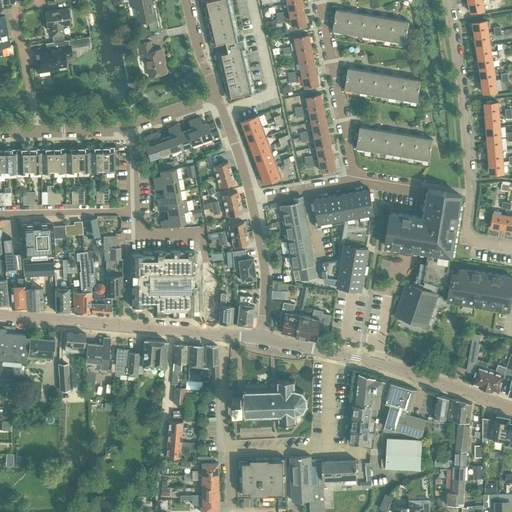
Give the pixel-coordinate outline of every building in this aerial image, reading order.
[(153,10),(151,0),(131,0),(130,0),(132,8),(136,7),(139,23),(149,21),(150,30),(159,28),(155,9),(153,10)] [(203,0),(213,45),(223,43),(224,51),(218,53),(228,98),(244,94),(244,95),(251,94),(251,93),(253,92),(243,48),(246,47),(244,38),(238,39),(229,0),(203,0)] [(482,0),(471,0),(468,1),(471,12),(484,10),(482,0)] [(302,1),(288,4),(290,16),(304,13),(302,1)] [(51,27),(53,42),(64,40),(61,25),(69,24),(67,8),(44,11),(47,27),(51,27)] [(331,16),(330,21),(334,22),(333,31),(347,33),(351,12),(337,10),(337,9),(336,9),(335,16),(331,16)] [(351,12),(347,33),(362,36),(365,14),(351,12)] [(304,13),(290,16),(293,28),(307,25),(304,13)] [(365,14),(362,36),(376,38),(380,17),(365,14)] [(0,15),(0,46),(9,45),(4,15),(0,15)] [(380,17),(376,38),(391,40),(394,19),(380,17)] [(394,19),(391,40),(405,43),(409,21),(408,21),(408,22),(394,19)] [(473,23),(475,35),(488,33),(487,21),(473,23)] [(488,33),(475,35),(476,47),(490,44),(488,33)] [(309,35),(294,38),(297,51),(312,48),(309,35)] [(40,62),(36,63),(37,72),(58,69),(58,70),(66,69),(64,56),(70,55),(69,47),(88,45),(87,37),(65,40),(64,40),(53,42),(45,43),(46,52),(39,53),(40,62)] [(138,44),(141,54),(144,53),(149,76),(166,73),(161,49),(153,51),(151,41),(138,44)] [(490,44),(476,47),(478,58),(492,56),(490,44)] [(312,48),(297,51),(299,63),(314,60),(312,48)] [(492,56),(478,58),(480,70),(494,68),(492,56)] [(314,60),(299,63),(302,76),(317,73),(314,60)] [(343,74),(342,80),(346,81),(344,89),(345,90),(345,89),(360,92),(363,71),(348,68),(349,68),(348,68),(347,75),(343,74)] [(494,68),(480,70),(482,82),(496,80),(494,68)] [(363,71),(360,92),(374,94),(377,73),(363,71)] [(317,73),(302,76),(305,88),(319,85),(317,73)] [(377,73),(374,94),(388,97),(392,75),(377,73)] [(392,75),(388,97),(403,99),(406,78),(392,75)] [(406,78),(403,99),(417,101),(417,102),(421,80),(420,80),(406,78)] [(496,80),(482,82),(483,93),(497,91),(496,80)] [(321,94),(307,97),(309,110),(324,107),(321,94)] [(498,102),(485,103),(485,115),(499,114),(498,102)] [(309,110),(312,123),(326,120),(324,107),(309,110)] [(499,114),(485,115),(486,127),(500,126),(499,114)] [(258,115),(241,122),(245,132),(262,126),(258,115)] [(199,117),(193,118),(201,142),(212,138),(213,143),(220,140),(216,128),(214,122),(207,124),(207,123),(202,125),(199,117)] [(190,128),(186,130),(191,145),(201,142),(193,118),(188,120),(190,128)] [(326,120),(312,123),(314,135),(329,132),(326,120)] [(178,124),(173,126),(180,149),(191,145),(186,130),(181,132),(178,124)] [(170,136),(165,137),(170,152),(180,149),(173,126),(167,128),(170,136)] [(262,126),(245,132),(249,143),(266,136),(262,126)] [(355,133),(354,139),(358,139),(356,148),(357,148),(371,150),(375,129),(360,127),(360,126),(359,133),(355,133)] [(500,126),(486,127),(487,139),(501,138),(500,126)] [(375,129),(371,150),(386,153),(389,132),(375,129)] [(157,131),(152,133),(159,156),(170,152),(165,137),(160,139),(157,131)] [(329,132),(314,135),(316,147),(331,144),(329,132)] [(389,132),(386,153),(400,155),(403,134),(389,132)] [(159,156),(152,133),(146,135),(149,143),(144,144),(149,159),(159,156)] [(403,134),(400,155),(415,158),(418,136),(403,134)] [(266,136),(249,143),(252,153),(270,146),(266,136)] [(418,136),(415,158),(429,160),(433,139),(432,138),(432,139),(418,136)] [(501,138),(487,139),(488,151),(502,150),(501,138)] [(331,144),(316,147),(319,159),(333,156),(331,144)] [(113,146),(101,147),(101,171),(114,171),(113,146)] [(270,146),(252,153),(256,163),(273,156),(270,146)] [(76,147),(64,148),(64,172),(76,172),(76,147)] [(88,147),(76,147),(76,172),(89,171),(88,147)] [(101,147),(88,147),(89,171),(101,171),(101,147)] [(39,148),(27,149),(28,173),(40,173),(39,148)] [(52,148),(39,148),(40,173),(52,172),(52,148)] [(64,148),(52,148),(52,172),(64,172),(64,148)] [(15,149),(3,149),(3,174),(16,173),(15,149)] [(27,149),(15,149),(16,173),(28,173),(27,149)] [(502,150),(488,151),(489,163),(503,161),(502,150)] [(273,156),(256,163),(260,173),(277,166),(273,156)] [(333,156),(319,159),(321,172),(336,169),(333,156)] [(503,161),(489,163),(490,175),(504,173),(503,161)] [(213,166),(216,177),(231,173),(228,162),(213,166)] [(277,166),(260,173),(264,183),(272,181),(273,183),(280,180),(279,178),(281,177),(277,166)] [(152,178),(153,184),(177,179),(175,168),(159,171),(160,176),(152,178)] [(231,173),(216,177),(220,187),(234,183),(231,173)] [(162,188),(163,193),(179,190),(177,179),(153,184),(154,189),(162,188)] [(406,283),(395,316),(426,327),(438,294),(436,293),(439,285),(449,287),(447,301),(509,311),(511,289),(511,276),(460,268),(459,274),(448,272),(450,256),(452,256),(461,196),(450,193),(428,189),(424,217),(391,212),(388,223),(384,246),(428,253),(425,268),(422,268),(419,267),(413,285),(406,283)] [(156,199),(157,205),(181,201),(179,190),(163,193),(164,198),(156,199)] [(316,214),(313,214),(316,228),(344,222),(338,260),(322,263),(324,270),(322,270),(324,281),(328,282),(328,283),(337,285),(337,286),(361,290),(368,248),(366,248),(372,214),(374,213),(369,190),(314,200),(316,214)] [(222,195),(224,206),(239,202),(237,192),(222,195)] [(288,205),(281,206),(285,225),(287,240),(290,254),(292,268),(293,268),(295,279),(301,278),(301,279),(316,276),(316,277),(317,277),(314,264),(312,250),(309,235),(306,221),(303,202),(302,197),(301,197),(302,197),(294,199),(295,203),(288,205)] [(181,201),(157,205),(158,211),(166,209),(167,215),(188,211),(186,200),(181,201)] [(239,202),(224,206),(227,216),(242,213),(239,202)] [(188,211),(167,215),(168,219),(160,221),(161,227),(185,223),(183,212),(188,211)] [(491,227),(503,229),(505,215),(493,213),(491,227)] [(511,216),(505,215),(503,229),(511,230),(511,216)] [(99,236),(98,228),(96,218),(84,220),(87,238),(99,236)] [(82,234),(81,221),(74,222),(74,225),(64,225),(65,235),(75,234),(82,234)] [(229,230),(226,231),(227,236),(231,236),(245,233),(243,222),(228,225),(229,230)] [(32,224),(20,225),(21,237),(22,257),(52,255),(54,255),(53,238),(65,238),(65,235),(64,225),(52,226),(52,223),(39,224),(39,223),(32,224)] [(245,233),(231,236),(233,247),(248,244),(245,233)] [(106,296),(120,296),(120,283),(122,283),(122,276),(111,276),(110,259),(119,259),(119,248),(116,248),(115,236),(102,236),(102,248),(103,248),(104,259),(106,259),(106,275),(106,296)] [(2,240),(5,270),(15,269),(12,239),(2,240)] [(0,302),(0,303),(0,305),(8,305),(5,279),(0,279),(0,272),(4,272),(3,260),(2,260),(0,259),(0,252),(1,252),(0,243),(0,302)] [(232,252),(226,252),(227,259),(232,259),(233,266),(239,266),(241,280),(254,278),(251,258),(245,259),(244,250),(232,251),(232,252)] [(81,292),(73,292),(74,312),(74,314),(91,314),(91,291),(91,288),(94,282),(92,259),(91,251),(86,251),(86,252),(85,252),(76,253),(77,260),(79,260),(80,272),(79,272),(81,289),(80,289),(81,292)] [(153,315),(198,315),(198,288),(193,288),(193,251),(154,251),(154,255),(132,255),(132,307),(142,307),(142,308),(148,308),(148,306),(153,306),(153,315)] [(24,278),(25,286),(26,309),(42,308),(41,287),(30,288),(30,280),(30,276),(53,275),(52,255),(52,263),(23,265),(24,278)] [(205,268),(203,268),(205,282),(213,281),(213,287),(217,287),(217,280),(215,266),(213,267),(205,268)] [(18,286),(10,287),(11,308),(11,309),(19,308),(21,309),(26,309),(25,286),(24,278),(18,278),(18,286)] [(272,290),(286,292),(287,283),(283,283),(282,281),(277,280),(273,280),(272,290)] [(95,291),(91,291),(91,314),(92,314),(111,315),(111,298),(105,298),(104,296),(104,291),(104,290),(104,286),(101,284),(97,284),(95,287),(95,291)] [(213,294),(205,294),(205,308),(217,308),(217,294),(217,287),(213,287),(213,294)] [(68,288),(54,288),(55,312),(69,311),(68,288)] [(232,306),(225,306),(226,294),(220,293),(218,323),(231,324),(232,306)] [(238,304),(237,314),(252,316),(254,306),(251,305),(252,296),(239,295),(238,301),(244,302),(243,304),(238,304)] [(296,336),(301,315),(300,314),(300,315),(297,314),(292,314),(294,304),(284,302),(280,320),(284,321),(282,332),(285,333),(289,333),(296,335),(296,336)] [(217,308),(205,308),(205,323),(217,322),(217,308)] [(301,315),(296,336),(308,338),(314,339),(317,339),(320,325),(328,327),(331,315),(322,313),(323,311),(314,309),(312,317),(301,315)] [(252,316),(237,314),(236,325),(251,326),(252,316)] [(64,351),(84,353),(85,334),(66,332),(64,351)] [(5,333),(2,359),(25,361),(25,356),(27,337),(24,336),(24,334),(5,333)] [(473,334),(466,372),(475,374),(472,383),(479,386),(479,387),(482,388),(488,368),(487,368),(487,369),(485,369),(487,363),(476,359),(481,335),(473,334)] [(52,358),(54,339),(29,337),(27,356),(52,358)] [(143,356),(138,356),(136,373),(141,374),(142,367),(164,368),(165,356),(166,342),(144,340),(143,356)] [(85,356),(85,362),(85,371),(91,372),(95,372),(106,373),(109,348),(109,345),(102,345),(86,343),(85,356)] [(177,375),(176,375),(176,370),(180,370),(180,363),(185,363),(185,356),(186,344),(174,344),(173,356),(172,370),(172,384),(177,384),(177,375)] [(202,380),(207,380),(207,368),(201,368),(203,346),(188,345),(187,379),(192,379),(202,380)] [(205,364),(210,364),(210,389),(218,389),(218,365),(217,356),(217,349),(217,346),(206,346),(205,356),(205,364)] [(136,373),(138,356),(138,353),(129,353),(129,350),(116,349),(114,372),(119,372),(119,375),(136,376),(136,373)] [(488,368),(482,388),(483,388),(484,390),(487,391),(488,390),(493,391),(493,390),(498,392),(502,381),(502,379),(504,380),(504,382),(510,384),(511,374),(511,354),(510,354),(506,368),(497,365),(495,371),(488,368)] [(13,362),(0,361),(0,379),(13,379),(13,362)] [(58,364),(59,390),(69,390),(68,364),(58,364)] [(13,375),(22,375),(23,366),(13,366),(13,375)] [(354,404),(352,417),(376,420),(377,407),(379,407),(380,402),(386,383),(375,379),(375,378),(359,373),(356,405),(354,404)] [(243,397),(232,398),(232,410),(236,410),(236,412),(237,414),(240,414),(241,412),(244,412),(245,416),(245,418),(246,418),(246,416),(254,416),(254,418),(255,418),(255,416),(262,416),(262,418),(263,418),(263,416),(270,416),(270,417),(271,417),(271,416),(276,416),(276,422),(279,422),(279,423),(278,424),(279,425),(280,424),(295,423),(296,424),(297,423),(296,422),(296,415),(303,412),(304,413),(305,412),(304,411),(307,406),(309,406),(309,405),(308,404),(308,398),(309,397),(309,396),(307,396),(304,391),(304,390),(303,390),(302,391),(296,388),(295,381),(296,380),(295,380),(294,381),(279,381),(278,380),(277,381),(278,382),(278,385),(277,385),(277,384),(271,384),(272,390),(270,390),(270,388),(269,389),(269,390),(262,390),(262,389),(261,389),(261,390),(254,390),(254,389),(253,389),(253,390),(246,390),(246,389),(244,389),(244,390),(243,390),(243,397)] [(387,381),(386,383),(380,402),(391,405),(411,411),(416,391),(417,390),(387,381)] [(173,403),(183,404),(184,387),(174,387),(173,403)] [(434,421),(446,422),(449,398),(437,394),(437,395),(434,417),(434,421)] [(448,420),(456,421),(469,423),(472,405),(472,404),(453,399),(452,403),(451,404),(452,406),(451,410),(450,409),(448,420)] [(410,415),(411,411),(391,405),(385,425),(385,427),(395,430),(422,438),(426,420),(410,415)] [(487,438),(505,441),(508,422),(509,422),(510,417),(497,415),(496,420),(491,419),(487,438)] [(352,417),(351,430),(375,432),(376,420),(352,417)] [(168,421),(167,432),(181,433),(181,435),(183,436),(183,434),(190,434),(190,428),(184,427),(183,431),(181,431),(182,422),(168,421)] [(458,429),(457,435),(468,437),(469,423),(456,421),(455,429),(458,429)] [(349,442),(354,443),(361,444),(361,447),(370,448),(373,448),(375,432),(351,430),(350,439),(350,442),(349,442)] [(167,432),(166,445),(189,447),(189,443),(183,442),(182,444),(180,444),(181,435),(181,433),(167,432)] [(457,435),(455,450),(466,451),(468,437),(457,435)] [(386,468),(420,470),(421,440),(388,438),(386,468)] [(189,447),(166,445),(165,457),(179,458),(180,449),(182,449),(182,451),(189,452),(189,447)] [(455,460),(454,465),(466,466),(466,451),(455,450),(455,460)] [(290,457),(292,501),(293,501),(302,501),(309,500),(309,511),(324,511),(324,510),(323,480),(322,464),(322,461),(322,462),(317,462),(317,460),(317,459),(311,459),(310,456),(311,456),(290,457)] [(198,471),(191,471),(192,475),(217,475),(217,463),(211,463),(211,457),(198,457),(198,460),(201,463),(201,473),(198,473),(198,471)] [(286,496),(285,458),(252,458),(252,460),(248,460),(248,461),(240,461),(240,478),(240,494),(251,494),(251,496),(286,496)] [(322,461),(322,464),(323,480),(357,478),(356,459),(322,461)] [(444,459),(443,467),(452,467),(453,460),(444,459)] [(447,469),(447,480),(454,480),(454,478),(465,479),(466,466),(454,465),(454,467),(454,468),(447,468),(447,469)] [(474,466),(474,478),(481,479),(482,467),(474,466)] [(201,477),(201,487),(217,487),(217,475),(192,475),(191,476),(184,476),(184,480),(192,480),(198,480),(198,477),(201,477)] [(447,480),(446,491),(464,492),(465,479),(454,478),(454,480),(447,480)] [(199,495),(180,495),(180,500),(182,500),(192,500),(217,500),(217,487),(201,487),(201,497),(199,498),(199,495)] [(464,492),(446,491),(445,504),(464,505),(464,492)] [(489,494),(489,507),(495,507),(495,511),(510,511),(510,502),(499,502),(499,494),(489,494)] [(112,500),(101,501),(102,509),(113,508),(112,500)] [(217,511),(217,500),(192,500),(192,505),(199,505),(199,502),(201,502),(201,511),(217,511)] [(409,508),(408,511),(429,511),(430,502),(423,502),(423,508),(409,508)] [(387,511),(386,511),(408,511),(409,508),(394,508),(394,503),(390,503),(387,511)]
